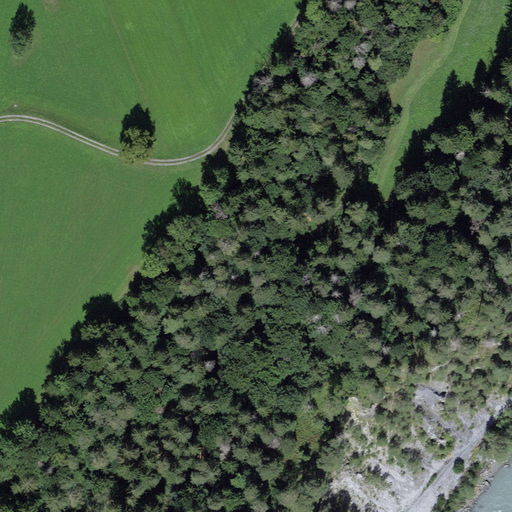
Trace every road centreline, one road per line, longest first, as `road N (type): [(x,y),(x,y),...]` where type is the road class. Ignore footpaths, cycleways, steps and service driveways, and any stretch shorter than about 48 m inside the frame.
road 1 (track): [(0,119),(30,119),(135,159),(192,158),(216,145),(317,0)]
road 2 (track): [(230,125),(266,103),(381,0)]
